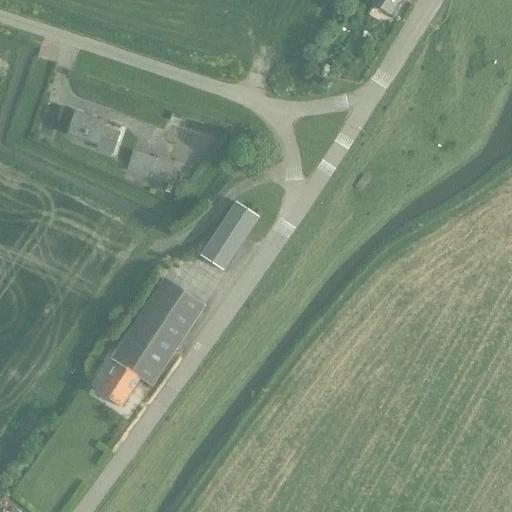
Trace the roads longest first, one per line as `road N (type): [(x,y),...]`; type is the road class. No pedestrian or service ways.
road 1 (unclassified): [(83,511),(288,224)]
road 2 (unclassified): [(0,17),(262,105)]
road 3 (unclassified): [(288,224),(374,90)]
road 4 (unclassified): [(288,224),(290,150),(262,105)]
